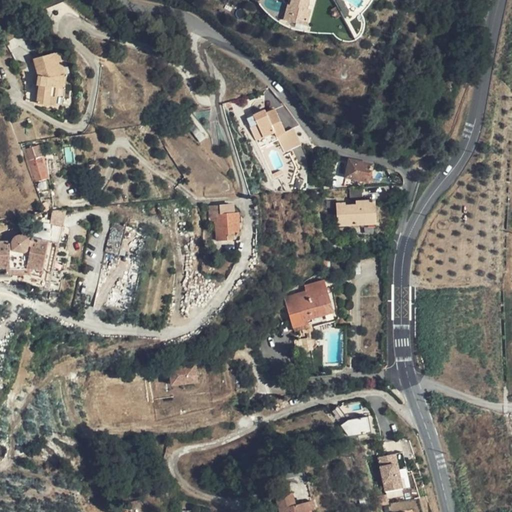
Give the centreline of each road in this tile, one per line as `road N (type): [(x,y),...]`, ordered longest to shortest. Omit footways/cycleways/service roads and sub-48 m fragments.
road 1 (residential): [(410,231),(406,170),(316,139),(250,63),(161,13),(115,0)]
road 2 (secondary): [(410,231),(397,268),(397,343),(448,511)]
road 3 (secondary): [(498,0),(473,127),(410,231)]
